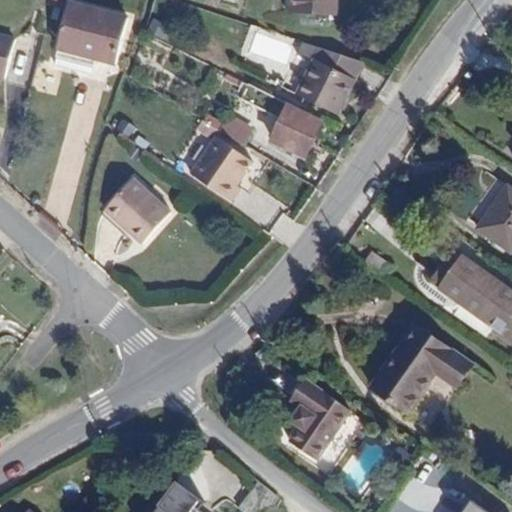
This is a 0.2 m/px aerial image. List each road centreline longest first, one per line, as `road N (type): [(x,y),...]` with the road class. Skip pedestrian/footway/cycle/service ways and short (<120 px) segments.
road 1 (tertiary): [(168,379),(243,321),(299,263),(484,0)]
road 2 (residential): [(0,207),(140,339),(168,379)]
road 3 (residential): [(168,379),(246,455),(321,511)]
road 4 (tertiary): [(0,472),(168,379)]
